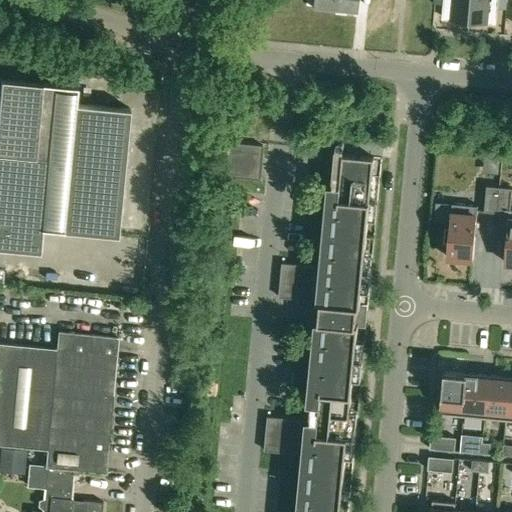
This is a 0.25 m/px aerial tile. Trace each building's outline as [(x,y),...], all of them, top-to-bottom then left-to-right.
[(312,0),(312,7),(357,12),(357,0),(312,0)] [(444,0),(443,17),(469,20),(470,0),(444,0)] [(497,0),(470,0),(469,20),(495,22),(497,0)] [(41,82),(41,83),(0,78),(0,245),(39,249),(41,228),(117,234),(128,108),(73,103),(75,85),(41,82)] [(223,86),(221,102),(221,103),(233,104),(235,87),(223,86)] [(225,176),(259,179),(262,145),(250,144),(228,142),(225,176)] [(300,511),(340,511),(347,438),(355,439),(356,436),(347,436),(355,360),(363,361),(363,359),(355,358),(363,272),(371,272),(371,270),(363,270),(369,202),(377,203),(378,201),(370,200),(374,157),(343,154),(344,149),(335,149),(333,168),(321,301),(318,326),(300,511)] [(483,166),(489,173),(499,174),(500,157),(484,156),(483,166)] [(497,212),(500,186),(486,185),(484,211),(497,212)] [(511,208),(511,209),(511,195),(511,187),(500,186),(497,212),(509,213),(505,262),(511,262),(511,208)] [(452,205),(450,220),(450,227),(445,226),(443,241),(448,242),(447,256),(473,259),(478,205),(452,203),(452,205)] [(436,219),(450,220),(452,205),(437,204),(436,219)] [(316,266),(315,266),(299,264),(282,262),(279,297),(313,300),(316,266)] [(0,441),(28,444),(46,446),(44,467),(46,467),(73,469),(104,472),(117,336),(57,331),(56,343),(0,337),(0,441)] [(463,415),(467,373),(445,371),(441,413),(463,415)] [(467,373),(463,415),(484,417),(488,375),(467,373)] [(506,419),(510,377),(488,375),(484,417),(506,419)] [(267,416),(265,436),(264,450),(298,453),(302,419),(288,418),(267,416)] [(456,437),(431,435),(429,448),(455,451),(456,437)] [(474,441),(473,452),(481,453),(482,442),(474,441)] [(491,443),(482,442),(481,453),(490,454),(491,443)] [(26,450),(1,447),(0,455),(0,470),(24,472),(26,450)] [(454,458),(429,456),(428,469),(453,472),(454,458)] [(471,471),(480,471),(481,460),(472,459),(471,471)] [(489,461),(481,460),(480,471),(488,472),(489,461)] [(46,467),(44,467),(30,465),(28,485),(44,487),(42,510),(48,511),(100,511),(101,501),(85,500),(83,511),(74,511),(69,511),(73,469),(46,467)] [(431,511),(453,511),(455,502),(432,500),(431,511)] [(475,511),(455,509),(456,502),(455,502),(453,511),(475,511)]
